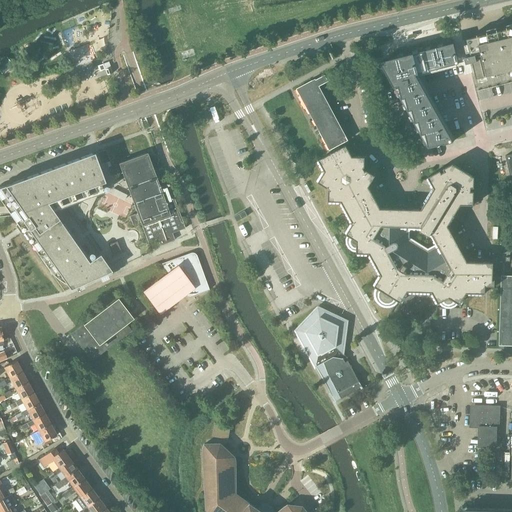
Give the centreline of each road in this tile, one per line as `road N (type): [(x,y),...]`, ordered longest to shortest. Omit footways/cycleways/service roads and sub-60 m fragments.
road 1 (tertiary): [(401,399),(227,73)]
road 2 (secondary): [(227,73),(492,0)]
road 3 (secondary): [(0,159),(227,73)]
road 4 (residential): [(127,511),(69,433),(10,310)]
road 5 (unclassified): [(258,395),(298,451),(401,399)]
road 6 (tertiary): [(442,511),(432,465),(401,399)]
